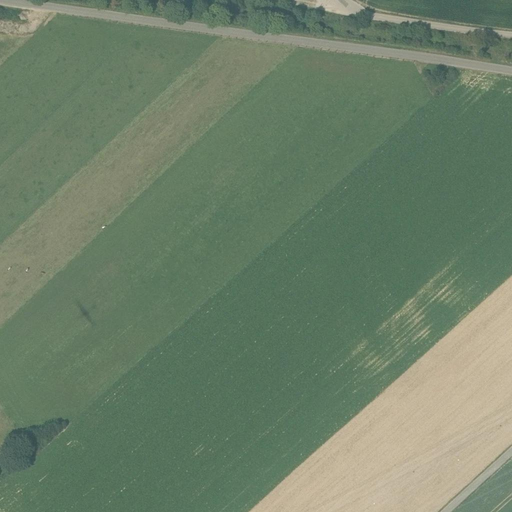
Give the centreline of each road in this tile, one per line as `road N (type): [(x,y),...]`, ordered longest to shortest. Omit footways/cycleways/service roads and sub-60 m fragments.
road 1 (unclassified): [(511,69),(8,0)]
road 2 (track): [(326,0),(511,34)]
